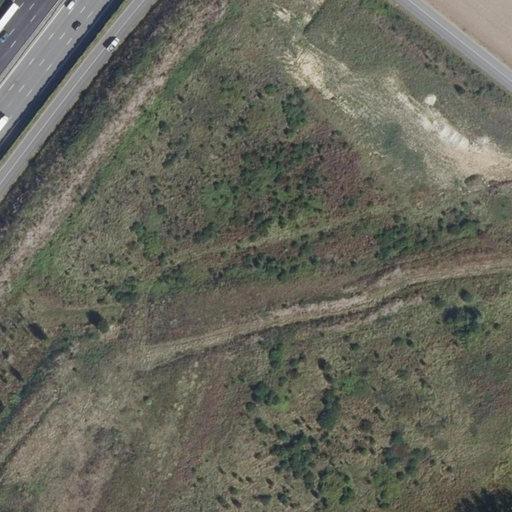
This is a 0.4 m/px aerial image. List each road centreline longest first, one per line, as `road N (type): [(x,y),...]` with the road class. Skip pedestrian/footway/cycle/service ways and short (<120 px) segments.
road 1 (residential): [(144,0),(0,184)]
road 2 (motorway): [(0,117),(91,0)]
road 3 (residential): [(511,80),(410,0)]
